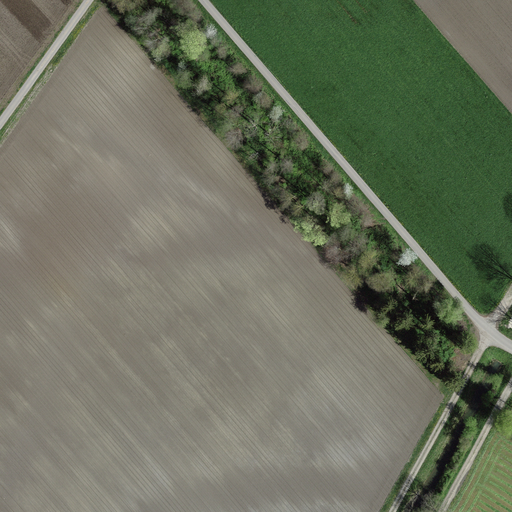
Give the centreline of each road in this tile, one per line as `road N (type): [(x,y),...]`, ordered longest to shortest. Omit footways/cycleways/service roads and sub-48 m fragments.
road 1 (track): [(511,355),(488,346),(193,0)]
road 2 (track): [(393,511),(511,297)]
road 3 (track): [(93,0),(0,118)]
road 4 (track): [(444,511),(511,397)]
